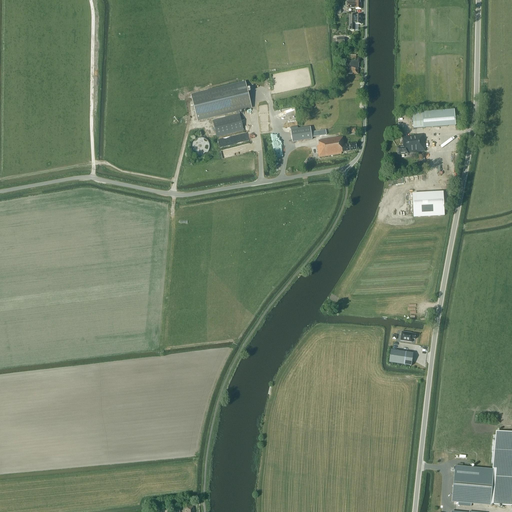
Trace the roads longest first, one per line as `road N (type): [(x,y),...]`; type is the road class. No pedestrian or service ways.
road 1 (tertiary): [(414,511),(474,119),(478,0)]
road 2 (unclassified): [(0,191),(84,177),(185,195),(342,168)]
road 3 (track): [(92,178),(90,0)]
road 4 (residential): [(342,168),(357,158),(363,137),(365,0)]
